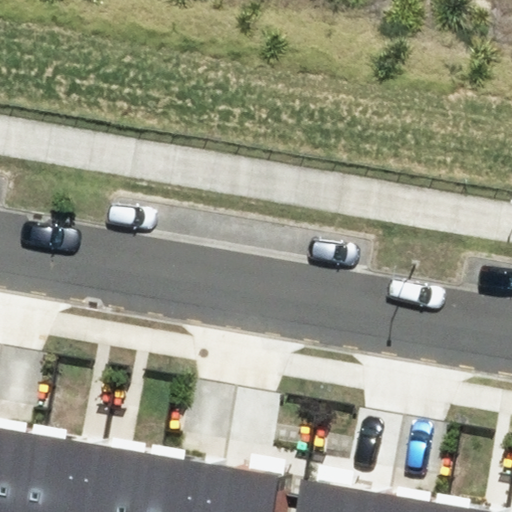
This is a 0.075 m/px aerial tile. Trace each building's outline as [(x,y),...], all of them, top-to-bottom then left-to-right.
[(22,511),(35,434),(0,427),(0,511),(22,511)] [(35,434),(22,511),(84,511),(96,445),(35,434)] [(147,511),(157,456),(96,445),(84,511),(147,511)] [(157,456),(147,511),(211,511),(219,466),(157,456)] [(279,511),(285,477),(219,466),(211,511),(279,511)] [(382,511),(386,494),(316,483),(311,511),(382,511)] [(442,511),(444,504),(386,494),(382,511),(442,511)]
